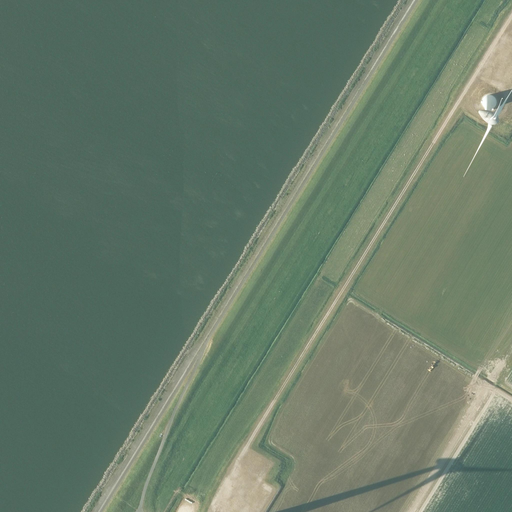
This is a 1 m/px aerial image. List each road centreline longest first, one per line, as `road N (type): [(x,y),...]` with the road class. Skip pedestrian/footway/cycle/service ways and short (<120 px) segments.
road 1 (unclassified): [(202,348),(416,0)]
road 2 (unclassified): [(100,511),(202,348)]
road 3 (unclassified): [(138,511),(202,348)]
